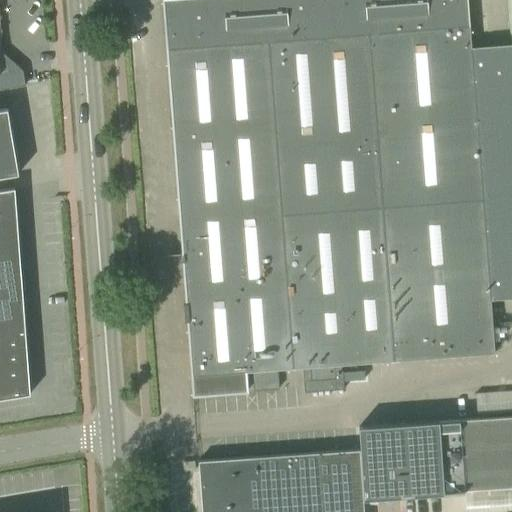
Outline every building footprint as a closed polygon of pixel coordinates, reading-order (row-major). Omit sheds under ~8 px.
[(0,0),(0,89),(23,85),(19,58),(0,52),(0,0)] [(511,42),(509,43),(471,46),(467,0),(162,0),(193,395),(247,391),(245,372),(251,371),(253,390),(278,388),(277,369),(302,367),(304,392),(344,389),(342,364),(494,353),(490,299),(511,297),(511,42)] [(0,176),(18,174),(7,109),(0,109),(0,176)] [(0,190),(0,398),(30,394),(14,188),(0,190)] [(511,415),(438,421),(443,491),(511,486),(511,415)] [(319,452),(198,460),(201,511),(363,511),(359,449),(319,452)]
